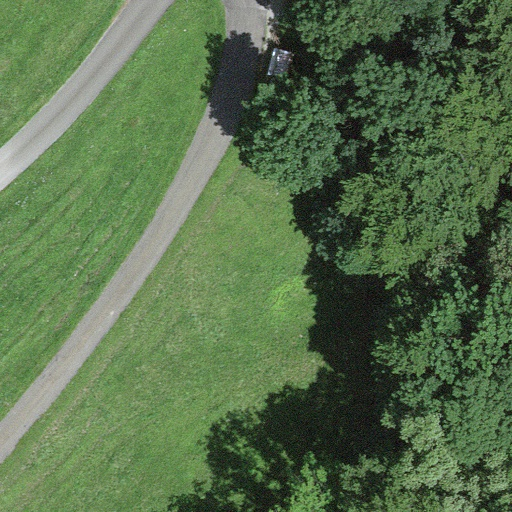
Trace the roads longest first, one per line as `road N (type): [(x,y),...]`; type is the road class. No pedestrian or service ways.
road 1 (track): [(249,0),(241,66),(197,166),(64,363),(0,433)]
road 2 (track): [(0,165),(87,83),(154,0)]
